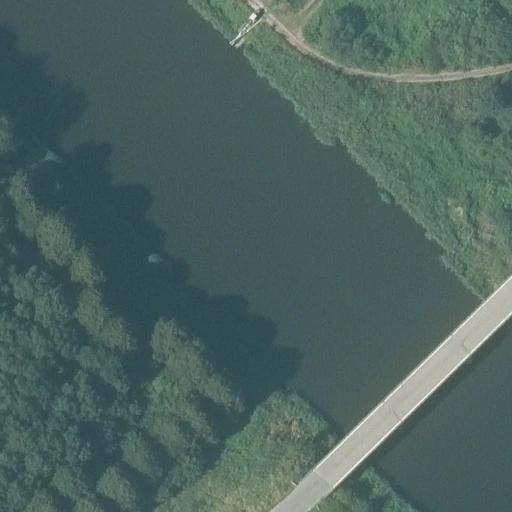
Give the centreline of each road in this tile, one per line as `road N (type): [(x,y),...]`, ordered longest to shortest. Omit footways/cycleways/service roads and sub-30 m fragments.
road 1 (tertiary): [(292,511),(511,295)]
road 2 (track): [(248,0),(297,52),(343,77),(511,70)]
